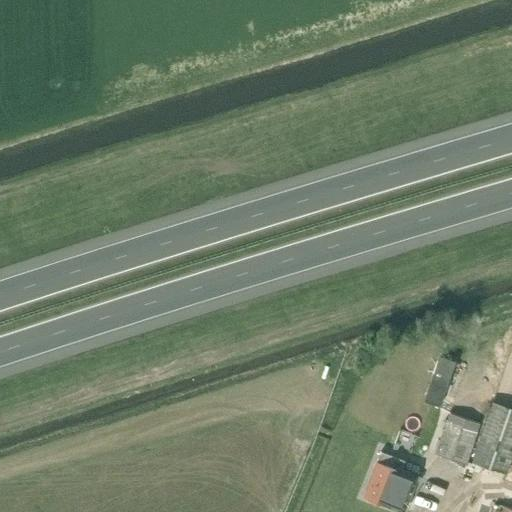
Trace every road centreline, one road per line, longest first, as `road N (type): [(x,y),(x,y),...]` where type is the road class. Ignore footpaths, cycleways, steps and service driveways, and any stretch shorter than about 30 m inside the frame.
road 1 (motorway): [(0,353),(511,194)]
road 2 (motorway): [(511,139),(0,297)]
